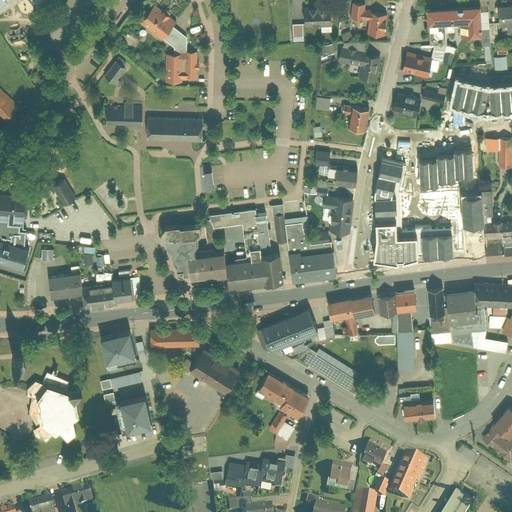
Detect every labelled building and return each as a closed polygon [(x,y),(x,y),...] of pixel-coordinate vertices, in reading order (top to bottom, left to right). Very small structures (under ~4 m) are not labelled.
[(358,0),(351,0),(350,16),(368,18),(367,31),(384,33),(386,10),(364,7),(365,1),(358,0)] [(140,19),(162,36),(172,23),(175,18),(153,1),(140,19)] [(480,2),(426,5),(427,22),(429,22),(446,21),(460,20),(460,34),(481,33),(481,25),(480,2)] [(511,5),(498,6),(498,20),(507,20),(507,31),(511,30),(511,5)] [(330,7),(304,7),(304,23),(330,23),(330,7)] [(446,21),(429,22),(429,42),(435,42),(445,42),(446,42),(446,21)] [(198,47),(187,47),(186,34),(172,23),(162,36),(173,44),(173,50),(165,50),(165,79),(181,79),(182,77),(189,77),(189,74),(198,74),(198,47)] [(489,25),(481,25),(481,33),(482,44),(484,44),(485,57),(491,57),(490,40),(489,25)] [(345,39),(345,43),(368,47),(367,38),(345,39)] [(331,41),(323,43),(326,53),(334,51),(331,41)] [(345,43),(339,42),(336,59),(361,64),(359,75),(374,77),(380,50),(368,47),(345,43)] [(435,42),(431,56),(442,59),(445,42),(435,42)] [(507,43),(497,44),(497,52),(507,52),(507,43)] [(406,50),(401,69),(427,75),(431,56),(406,50)] [(506,54),(493,54),(494,67),(506,67),(506,54)] [(116,60),(106,75),(117,83),(127,68),(116,60)] [(511,83),(489,85),(456,79),(451,102),(487,110),(511,108),(511,83)] [(0,116),(4,120),(19,103),(0,86),(0,116)] [(396,91),(393,108),(416,112),(419,97),(441,101),(443,90),(421,86),(420,96),(396,91)] [(330,96),(316,94),(315,105),(329,107),(330,96)] [(349,112),(347,124),(364,127),(368,104),(350,101),(350,103),(343,102),(341,111),(349,112)] [(142,103),(106,104),(106,123),(115,123),(142,122),(142,103)] [(146,114),(146,138),(202,139),(202,114),(146,114)] [(499,152),(499,165),(511,165),(511,135),(499,136),(499,139),(499,152)] [(499,139),(485,139),(485,152),(499,152),(499,139)] [(314,161),(328,162),(330,150),(315,148),(314,161)] [(473,181),(472,148),(463,148),(454,148),(454,155),(445,155),(436,156),(437,160),(428,160),(419,160),(420,191),(429,191),(438,191),(437,186),(446,186),(455,185),(455,181),(464,181),(473,181)] [(385,266),(397,268),(417,262),(452,260),(450,227),(401,230),(401,221),(401,192),(398,193),(406,164),(382,158),(375,196),(377,245),(373,265),(385,266)] [(333,181),(355,183),(356,165),(328,162),(328,172),(334,173),(333,181)] [(212,163),(199,164),(201,189),(213,189),(212,163)] [(64,176),(51,184),(63,204),(76,196),(64,176)] [(323,192),(327,193),(328,179),(315,178),(314,184),(304,183),(303,190),(323,192)] [(493,217),(492,214),(491,184),(482,185),(482,192),(483,206),(483,218),(493,217)] [(329,229),(348,231),(351,195),(327,193),(323,192),(322,205),(331,206),(329,229)] [(482,192),(461,193),(462,230),(473,229),(484,229),(483,218),(482,192)] [(28,195),(0,193),(0,215),(23,217),(27,217),(28,195)] [(282,200),(271,202),(272,212),(273,212),(276,239),(287,238),(284,215),(282,200)] [(208,212),(210,217),(213,224),(242,221),(245,256),(262,255),(259,243),(270,242),(265,210),(255,211),(254,206),(208,212)] [(287,238),(288,249),(300,247),(300,250),(332,246),(331,238),(329,238),(328,233),(323,233),(322,223),(308,225),(306,212),(284,215),(287,238)] [(507,255),(511,254),(511,232),(511,222),(511,214),(499,214),(492,214),(493,217),(483,218),(484,229),(486,256),(507,255)] [(23,217),(0,215),(0,237),(25,245),(25,226),(23,226),(23,221),(23,217)] [(210,217),(209,217),(204,222),(206,242),(217,238),(213,224),(210,217)] [(164,220),(159,226),(160,233),(164,236),(164,239),(170,246),(172,254),(175,255),(177,270),(182,270),(182,275),(226,270),(224,258),(223,245),(193,249),(192,241),(197,238),(196,230),(199,227),(199,219),(178,220),(176,219),(164,220)] [(0,260),(22,267),(28,245),(25,245),(0,237),(0,260)] [(300,247),(288,249),(291,277),(336,271),(332,245),(332,246),(300,250),(300,247)] [(52,248),(41,247),(41,259),(52,259),(52,248)] [(91,252),(83,253),(83,262),(92,261),(91,252)] [(280,252),(262,255),(266,281),(283,279),(280,252)] [(262,255),(245,256),(224,258),(226,270),(228,286),(266,281),(262,255)] [(80,269),(47,273),(49,293),(54,293),(82,290),(80,269)] [(111,281),(82,283),(84,307),(116,304),(116,301),(116,298),(135,297),(133,273),(110,275),(111,281)] [(472,280),(472,285),(474,306),(484,306),(484,304),(507,305),(511,304),(511,280),(491,280),(472,280)] [(443,285),(427,286),(429,322),(446,320),(443,285)] [(452,287),(445,288),(448,321),(450,321),(476,318),(474,306),(472,285),(452,287)] [(415,305),(414,287),(393,289),(393,292),(395,307),(397,307),(410,306),(415,305)] [(371,291),(351,294),(354,311),(373,308),(371,291)] [(378,293),(379,312),(395,310),(395,307),(393,292),(385,292),(378,293)] [(339,296),(327,298),(330,315),(344,313),(354,311),(351,294),(339,296)] [(276,316),(260,323),(269,347),(275,344),(316,328),(315,326),(307,304),(292,310),(276,316)] [(507,312),(507,305),(484,304),(484,306),(484,313),(488,313),(488,325),(502,325),(501,328),(511,331),(511,308),(510,308),(509,312),(507,312)] [(410,306),(397,307),(397,329),(397,368),(413,368),(412,327),(410,306)] [(476,318),(450,321),(451,342),(505,351),(507,338),(484,335),(485,327),(484,313),(484,306),(474,306),(476,318)] [(354,311),(344,313),(347,327),(356,325),(354,311)] [(429,322),(431,344),(448,342),(446,320),(429,322)] [(308,362),(353,391),(360,380),(315,352),(317,348),(304,341),(334,335),(332,323),(315,326),(316,328),(275,344),(279,347),(307,364),(308,362)] [(198,326),(150,327),(151,343),(198,343),(198,326)] [(133,329),(100,336),(106,364),(139,356),(133,329)] [(191,361),(185,370),(224,394),(240,368),(204,345),(193,363),(191,361)] [(25,352),(16,352),(16,356),(16,362),(25,361),(25,352)] [(435,381),(437,420),(456,419),(455,401),(485,399),(510,356),(487,352),(469,379),(435,381)] [(22,393),(26,394),(23,407),(24,410),(30,422),(27,425),(28,428),(29,432),(40,438),(48,430),(49,431),(54,428),(61,435),(71,429),(68,417),(75,411),(73,394),(77,387),(76,385),(67,388),(64,387),(64,377),(51,372),(53,368),(48,366),(46,369),(41,368),(36,378),(30,376),(21,384),(21,388),(22,393)] [(302,390),(265,369),(254,388),(299,413),(309,394),(302,390)] [(398,403),(403,403),(403,398),(418,398),(418,392),(398,392),(398,403)] [(146,394),(120,399),(127,430),(153,424),(146,394)] [(418,398),(403,398),(403,403),(404,420),(435,419),(434,397),(418,398)] [(511,405),(508,402),(493,422),(509,434),(510,433),(511,430),(511,405)] [(509,434),(493,422),(482,436),(511,459),(511,435),(510,433),(509,434)] [(372,439),(362,456),(380,467),(381,465),(390,449),(372,439)] [(405,450),(387,492),(407,500),(424,459),(405,450)] [(278,455),(277,462),(284,463),(293,465),(295,454),(286,452),(285,457),(278,455)] [(246,468),(228,465),(224,488),(245,493),(246,487),(259,489),(260,486),(280,489),(284,463),(277,462),(263,459),(262,466),(247,463),(246,468)] [(332,462),(329,480),(335,481),(335,486),(348,488),(351,465),(332,462)] [(381,465),(380,467),(376,474),(383,478),(388,469),(381,465)] [(213,489),(224,488),(222,470),(212,471),(213,489)] [(389,483),(379,479),(373,492),(383,496),(389,483)] [(89,486),(61,494),(65,511),(82,511),(80,504),(93,500),(89,486)] [(372,511),(375,494),(355,490),(351,511),(372,511)] [(441,511),(465,511),(472,501),(455,491),(441,511)] [(52,511),(48,497),(27,503),(29,510),(22,511),(52,511)] [(250,499),(228,500),(228,510),(239,509),(244,509),(244,505),(250,505),(250,499)] [(343,511),(344,507),(313,502),(311,511),(343,511)] [(244,505),(244,509),(244,511),(271,511),(271,503),(250,505),(244,505)]
